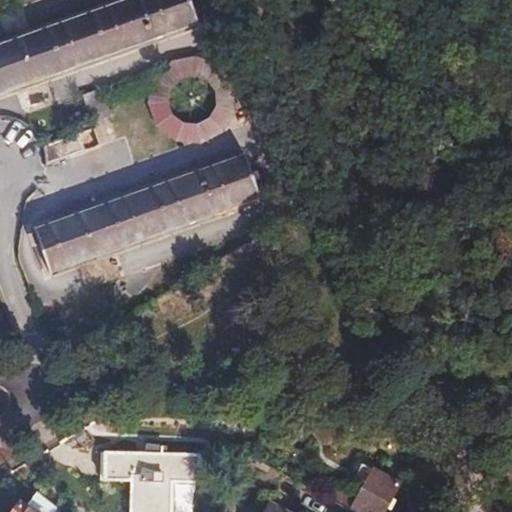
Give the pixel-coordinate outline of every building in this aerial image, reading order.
[(188,0),(115,0),(0,40),(0,90),(195,21),(188,0)] [(69,134),(35,146),(40,163),(75,151),(69,134)] [(242,152),(31,227),(46,272),(258,197),(242,152)] [(102,450),(102,478),(128,478),(127,511),(170,511),(171,479),(197,479),(198,452),(102,450)] [(338,489),(334,497),(360,511),(380,511),(397,483),(359,462),(343,492),(338,489)] [(18,502),(10,511),(50,511),(55,507),(33,490),(22,505),(18,502)] [(286,511),(268,502),(262,511),(286,511)]
